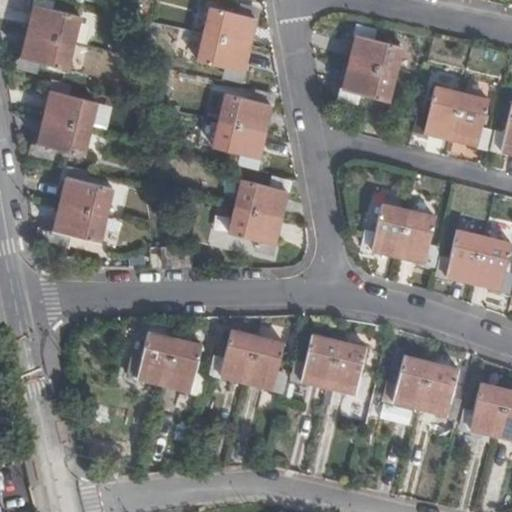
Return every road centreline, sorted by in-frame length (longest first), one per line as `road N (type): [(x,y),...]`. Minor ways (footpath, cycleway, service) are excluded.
road 1 (residential): [(336,293),(14,303)]
road 2 (residential): [(370,511),(257,486),(125,498),(67,511)]
road 3 (tertiary): [(14,303),(61,511)]
road 4 (residential): [(511,183),(311,132)]
road 5 (residential): [(511,342),(336,293)]
road 6 (residential): [(347,0),(511,32)]
road 7 (residential): [(336,293),(311,132)]
road 8 (residential): [(311,132),(284,0)]
